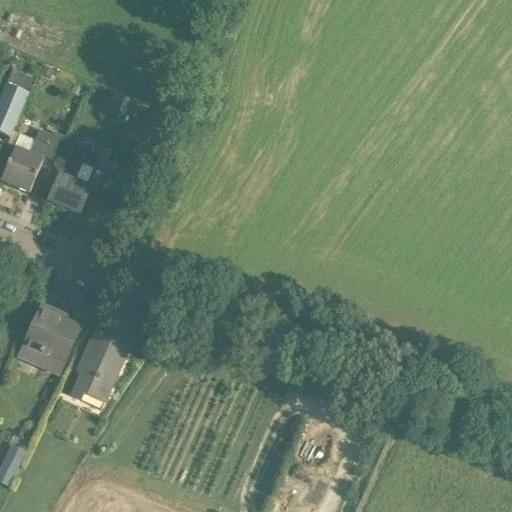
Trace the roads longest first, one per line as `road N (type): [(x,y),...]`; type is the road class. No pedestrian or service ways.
road 1 (unclassified): [(511,427),(410,381),(69,261)]
road 2 (unclassified): [(69,261),(154,157),(208,0)]
